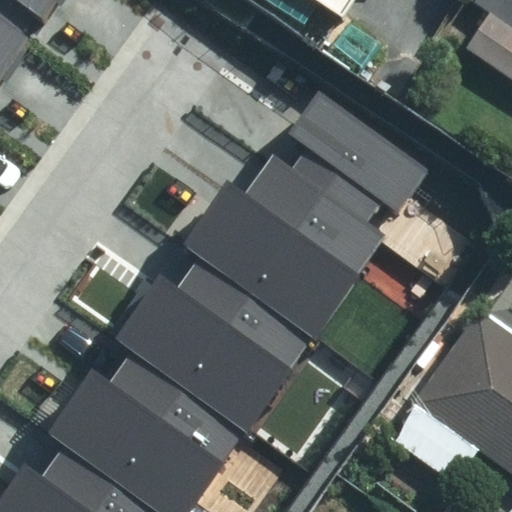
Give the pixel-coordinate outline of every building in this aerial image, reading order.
[(0,0),(0,19),(18,32),(36,7),(49,16),(59,0),(0,0)] [(511,0),(477,0),(472,8),(499,26),(475,61),(511,86),(511,0)] [(0,82),(29,40),(18,32),(0,19),(0,82)] [(297,165),(361,214),(381,187),(394,197),(423,158),(325,84),(297,121),(318,136),(297,165)] [(257,284),(317,324),(349,276),(332,264),(338,255),(355,267),(382,227),(361,214),(297,165),(281,156),(257,189),(237,175),(193,236),(213,254),(257,284)] [(117,319),(9,210),(0,218),(0,364),(35,400),(117,319)] [(131,330),(146,337),(256,413),(283,374),(267,363),(273,353),(289,364),(317,324),(257,284),(213,254),(190,287),(170,273),(131,330)] [(511,478),(511,346),(470,317),(407,405),(511,478)] [(63,428),(84,442),(185,511),(189,511),(216,473),(201,462),(212,445),(228,455),(256,413),(146,337),(121,374),(107,364),(63,428)] [(333,420),(306,390),(271,421),(298,451),(333,420)] [(43,459),(5,511),(185,511),(84,442),(62,473),(43,459)]
